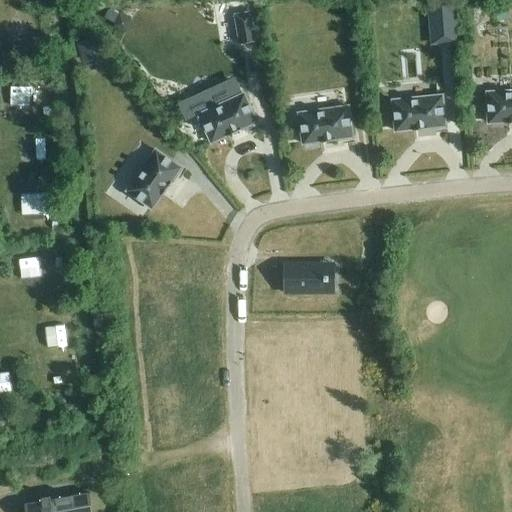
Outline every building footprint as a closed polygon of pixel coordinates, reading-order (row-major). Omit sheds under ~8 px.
[(425,7),(429,45),(457,43),(454,4),(425,7)] [(252,11),(233,14),(238,44),(257,41),(252,11)] [(81,56),(98,50),(93,37),(76,43),(81,56)] [(234,77),(178,103),(186,120),(199,115),(212,143),(257,122),(244,94),(242,95),(234,77)] [(511,91),(487,92),(488,123),(511,121),(511,91)] [(445,126),(442,96),(393,101),(396,131),(445,126)] [(152,108),(163,147),(175,144),(164,105),(152,108)] [(348,106),(299,113),(303,144),(353,137),(348,106)] [(156,150),(127,191),(152,209),(181,168),(156,150)] [(0,170),(14,170),(13,151),(0,151),(0,170)] [(5,203),(7,223),(19,222),(17,202),(5,203)] [(311,261),(270,267),(274,296),(315,290),(311,261)] [(7,370),(14,388),(35,380),(29,362),(7,370)] [(293,388),(286,416),(333,428),(340,400),(293,388)] [(89,511),(86,493),(27,503),(28,511),(89,511)]
